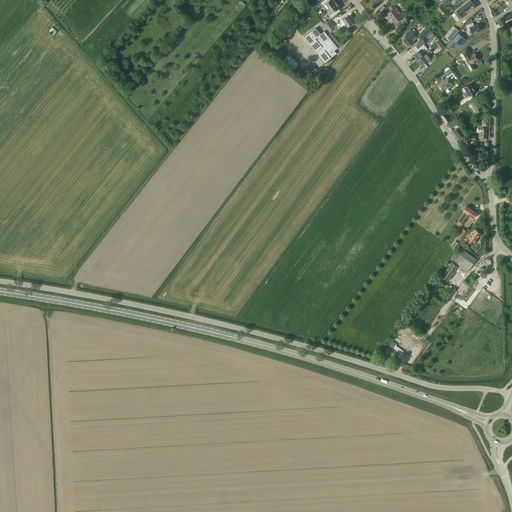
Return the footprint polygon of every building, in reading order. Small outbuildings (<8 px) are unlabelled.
[(324,0),(321,3),(323,6),(326,4),(329,8),(337,2),(335,0),(330,0),(329,0),(324,0)] [(473,0),(470,0),(454,13),(459,20),(464,16),(463,14),(467,11),(466,10),(470,7),(472,10),(478,5),(473,0)] [(337,14),(335,11),(341,7),(337,2),(329,8),(333,13),(329,15),(332,18),(337,14)] [(448,13),(447,12),(449,11),(441,2),(440,3),(442,5),(437,9),(442,15),(442,14),(444,16),(446,14),(448,13)] [(392,17),(395,22),(394,23),(397,27),(406,21),(403,17),(396,7),(393,3),(388,8),(391,11),(385,15),(388,19),(392,17)] [(345,22),(348,26),(353,23),(348,16),(343,20),(337,24),(335,26),(330,20),(330,21),(330,20),(324,25),(330,33),(330,32),(331,33),(336,29),(339,27),(345,22)] [(473,23),(466,25),(467,29),(468,30),(470,29),(470,31),(472,34),(480,31),(478,25),(474,26),(473,23)] [(304,37),(310,45),(319,55),(325,63),(331,58),(337,54),(334,51),(338,48),(325,31),(321,34),(316,28),(304,37)] [(422,40),(422,39),(424,38),(430,31),(425,28),(417,36),(422,40)] [(456,28),(447,38),(450,41),(459,31),(456,28)] [(408,47),(414,42),(413,41),(418,38),(411,29),(406,33),(407,35),(402,39),(408,47)] [(458,33),(452,40),(453,40),(457,44),(459,46),(465,39),(458,33)] [(423,40),(416,46),(418,49),(424,44),(425,43),(423,40)] [(419,50),(414,54),(418,60),(430,50),(432,48),(431,46),(428,49),(424,44),(418,49),(419,50)] [(457,63),(465,59),(469,67),(473,65),(472,64),(479,60),(475,53),(468,56),(467,53),(470,52),(467,47),(459,54),(459,55),(456,57),(457,59),(456,59),(456,60),(455,61),(457,63)] [(430,50),(418,60),(422,65),(431,59),(430,58),(428,56),(432,53),(430,50)] [(288,55),(283,60),(294,70),(299,64),(288,55)] [(447,76),(448,77),(454,73),(450,67),(450,68),(449,66),(443,70),(444,72),(447,76)] [(447,78),(438,85),(443,91),(449,86),(450,88),(453,85),(449,80),(455,76),(453,73),(448,77),(447,76),(446,77),(447,78)] [(466,97),(461,100),(463,104),(473,98),(471,95),(476,93),(471,83),(464,87),(467,92),(464,94),(466,97)] [(473,98),(463,104),(465,107),(471,104),(473,107),(474,109),(472,110),(475,115),(480,113),(479,111),(483,109),(482,108),(483,107),(482,105),(480,104),(477,99),(474,101),(473,98)] [(441,116),(446,124),(451,121),(445,113),(441,116)] [(448,125),(451,129),(459,123),(456,120),(448,125)] [(487,138),(489,120),(483,120),(482,126),(479,126),(478,132),(479,132),(479,137),(487,138)] [(451,133),(457,141),(462,137),(456,129),(451,133)] [(469,144),(474,144),(475,141),(477,141),(477,137),(476,136),(469,135),(468,141),(470,141),(469,144)] [(477,214),(466,206),(463,211),(465,212),(459,221),(463,224),(469,215),(474,218),(477,214)] [(463,229),(458,236),(462,239),(467,232),(463,229)] [(477,239),(481,233),(475,229),(471,236),(470,236),(467,240),(474,245),(478,239),(477,239)] [(451,262),(441,276),(448,281),(455,271),(463,277),(467,272),(477,259),(464,250),(462,251),(457,248),(453,254),(457,257),(453,263),(458,266),(458,267),(451,262)] [(393,349),(389,346),(385,352),(394,358),(397,352),(402,355),(404,351),(395,345),(393,349)]
